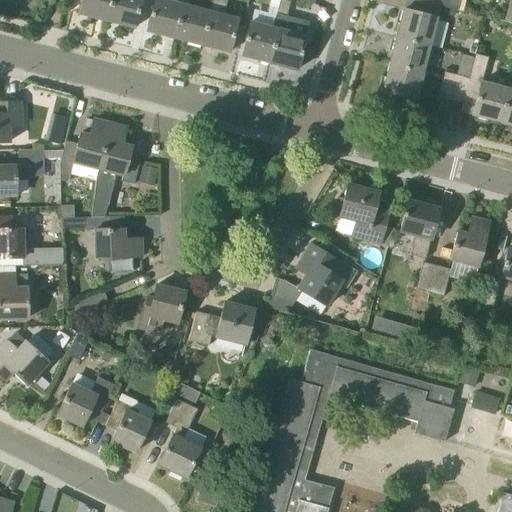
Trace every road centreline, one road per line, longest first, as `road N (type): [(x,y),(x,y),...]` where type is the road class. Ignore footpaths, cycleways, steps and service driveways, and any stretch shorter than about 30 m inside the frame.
road 1 (residential): [(319,134),(308,185),(247,281),(166,262),(170,97)]
road 2 (residential): [(511,184),(319,134)]
road 3 (residential): [(170,97),(0,54)]
road 4 (residential): [(145,511),(0,437)]
road 5 (residential): [(319,134),(170,97)]
road 6 (residential): [(319,134),(353,0)]
